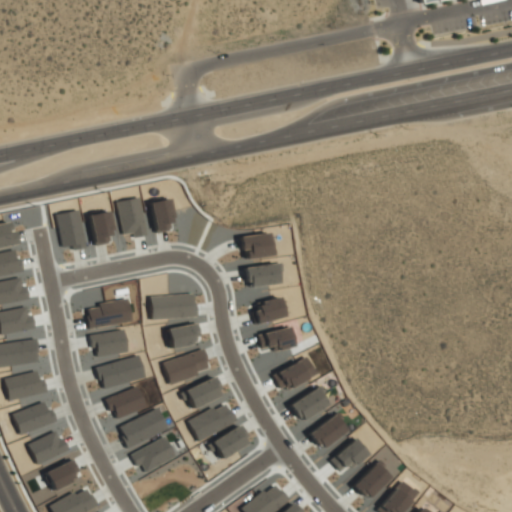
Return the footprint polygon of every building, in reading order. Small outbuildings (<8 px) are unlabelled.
[(296,420),(322,403),(313,388),(286,404),(296,420)] [(305,433),(318,449),(344,429),(332,413),(305,433)] [(364,455),(353,439),(326,457),(334,470),(345,463),(348,466),(364,455)] [(72,479),(69,473),(74,471),(68,458),(41,471),(50,489),(72,479)] [(363,498),(386,474),(373,461),(350,485),(363,498)] [(373,509),(376,511),(395,511),(413,493),(399,480),(373,509)] [(240,511),(268,511),(284,501),(272,483),(237,507),(240,511)] [(46,506),(49,511),(80,511),(93,505),(83,486),(46,506)]
